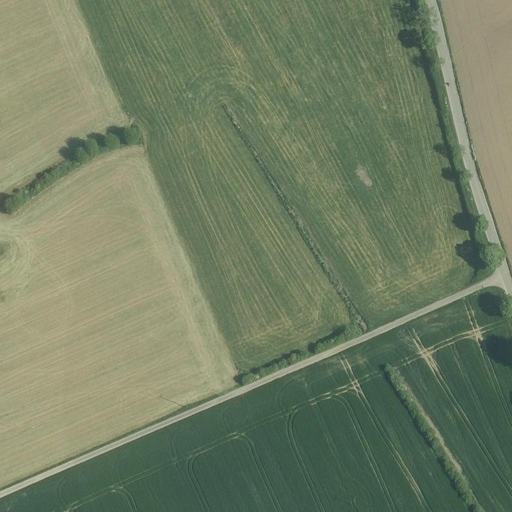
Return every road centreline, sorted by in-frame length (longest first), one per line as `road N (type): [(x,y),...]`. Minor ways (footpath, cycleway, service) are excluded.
road 1 (track): [(506,276),(0,496)]
road 2 (tertiary): [(511,294),(472,173),(430,0)]
